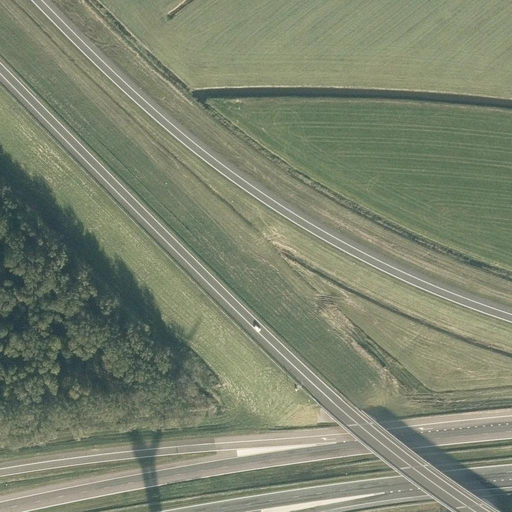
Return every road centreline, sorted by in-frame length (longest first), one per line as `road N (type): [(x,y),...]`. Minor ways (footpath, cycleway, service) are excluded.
road 1 (motorway): [(0,66),(291,357),(486,511)]
road 2 (motorway): [(511,317),(401,275),(274,204),(191,145),(37,0)]
road 3 (motorway): [(337,449),(0,510)]
road 4 (motorway): [(337,449),(236,444),(0,471)]
road 5 (motorway): [(201,511),(383,484)]
road 6 (motorway): [(511,430),(337,449)]
road 7 (motorway): [(383,484),(511,471)]
